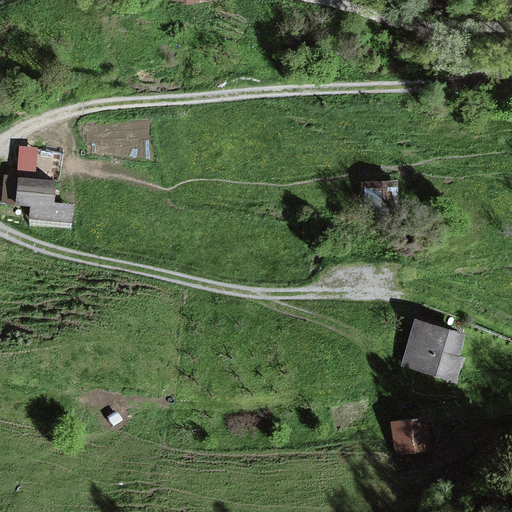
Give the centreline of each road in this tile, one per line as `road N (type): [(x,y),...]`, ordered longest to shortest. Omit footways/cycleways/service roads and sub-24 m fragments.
road 1 (track): [(0,147),(47,121),(122,103),(511,77)]
road 2 (track): [(387,290),(268,295),(44,254),(0,233)]
